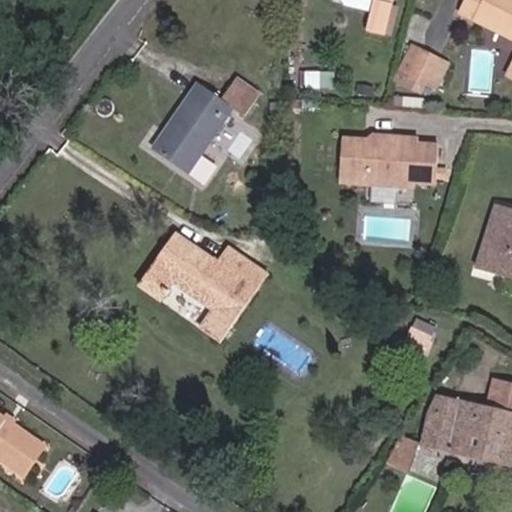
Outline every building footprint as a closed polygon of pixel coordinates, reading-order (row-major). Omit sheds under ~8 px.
[(376,0),(371,25),(389,29),(394,0),(376,0)] [(511,42),(511,63),(505,78),(511,81),(511,0),(465,0),(458,16),(511,42)] [(419,45),(400,81),(424,95),(427,89),(411,80),(428,50),(419,45)] [(428,50),(411,80),(427,89),(444,59),(428,50)] [(456,70),(444,70),(442,89),(455,89),(456,70)] [(204,78),(152,147),(187,171),(235,105),(246,113),(264,90),(237,71),(222,91),(204,78)] [(345,72),(331,74),(334,87),(347,86),(345,72)] [(331,74),(318,77),(319,90),(334,87),(331,74)] [(376,154),(349,153),(346,197),(420,203),(420,198),(443,200),(446,161),(423,160),(424,154),(407,153),(406,157),(391,157),(386,150),(382,150),(379,151),(376,154)] [(511,207),(497,203),(476,268),(511,279),(511,207)] [(214,309),(200,327),(224,344),(274,274),(234,247),(223,261),(181,234),(143,289),(163,302),(178,283),(214,309)] [(429,357),(436,333),(413,325),(404,348),(429,357)] [(416,450),(511,464),(511,382),(487,379),(483,405),(432,398),(420,415),(416,450)] [(36,442),(0,417),(0,459),(17,470),(36,442)] [(388,463),(404,471),(416,450),(399,441),(388,463)] [(29,479),(48,450),(36,442),(17,470),(29,479)]
